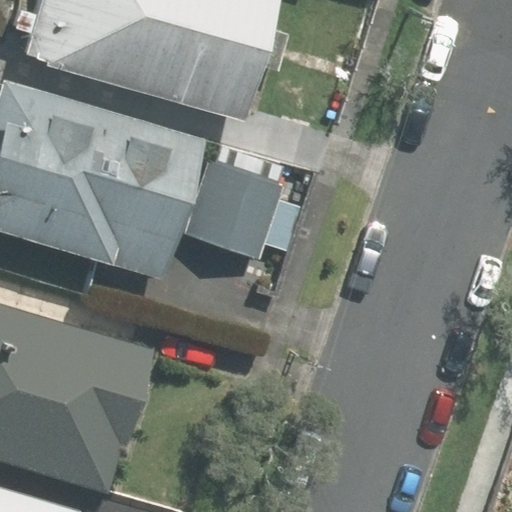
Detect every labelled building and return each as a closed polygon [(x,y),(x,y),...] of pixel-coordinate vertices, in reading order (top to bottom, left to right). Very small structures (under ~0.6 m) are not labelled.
[(263,0),(26,0),(10,61),(231,121),(263,0)] [(190,139),(0,81),(0,240),(147,284),(190,139)] [(276,185),(200,159),(175,233),(251,259),(276,185)] [(142,346),(0,303),(0,463),(98,493),(142,346)] [(70,511),(74,503),(0,481),(0,511),(70,511)]
